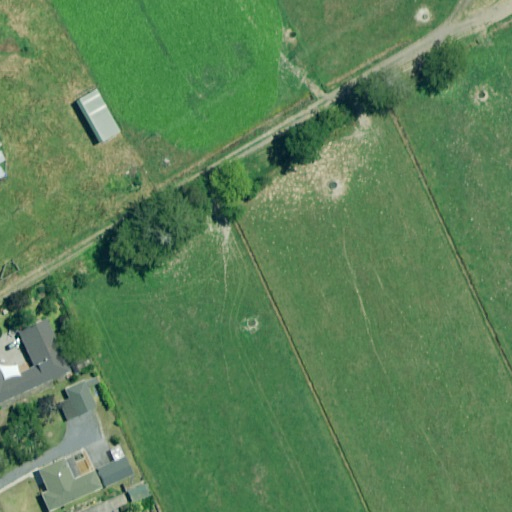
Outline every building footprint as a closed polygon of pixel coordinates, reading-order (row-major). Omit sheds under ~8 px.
[(159,193),(138,157),(110,173),(131,209),(159,193)] [(36,323),(16,331),(34,366),(5,380),(0,370),(0,405),(68,372),(62,361),(52,364),(36,323)] [(93,367),(86,353),(69,361),(76,375),(93,367)] [(69,398),(59,404),(66,421),(99,406),(86,379),(64,387),(69,398)] [(126,456),(98,469),(106,486),(135,473),(126,456)] [(75,479),(65,458),(37,469),(47,492),(40,494),(48,511),(52,511),(104,489),(94,470),(75,479)] [(152,496),(147,484),(128,492),(133,504),(152,496)]
